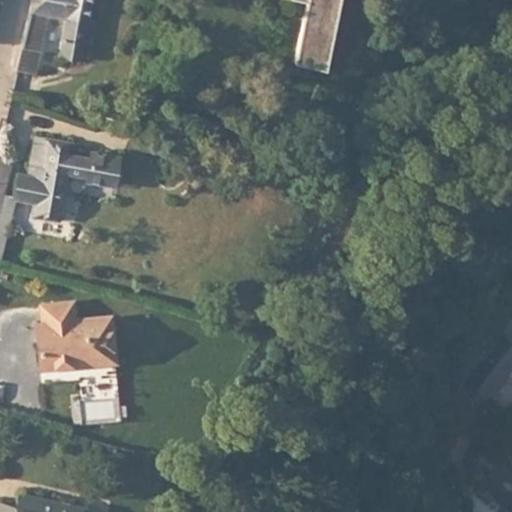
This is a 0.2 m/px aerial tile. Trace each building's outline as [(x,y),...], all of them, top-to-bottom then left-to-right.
[(34,0),(16,77),(36,82),(49,24),(67,28),(59,62),(87,69),(96,32),(90,31),(97,0),(34,0)] [(333,0),(301,0),(291,61),(321,66),(333,0)] [(74,150),(37,142),(29,182),(21,180),(16,203),(37,207),(34,222),(59,227),(68,179),(87,183),(86,187),(112,193),(118,165),(92,160),(91,164),(72,160),(74,150)] [(0,256),(14,202),(1,199),(12,156),(0,152),(0,256)] [(44,337),(35,339),(38,366),(111,359),(108,316),(73,319),(72,302),(41,305),(43,323),(44,337)] [(511,319),(460,387),(479,403),(511,361),(511,319)] [(34,324),(35,339),(44,337),(43,323),(34,324)] [(17,490),(15,502),(26,504),(29,493),(17,490)] [(26,504),(15,502),(0,499),(0,511),(64,511),(67,501),(68,496),(55,493),(54,498),(29,493),(26,504)] [(64,511),(77,511),(80,503),(67,501),(64,511)] [(511,511),(511,509),(499,501),(490,511),(511,511)]
